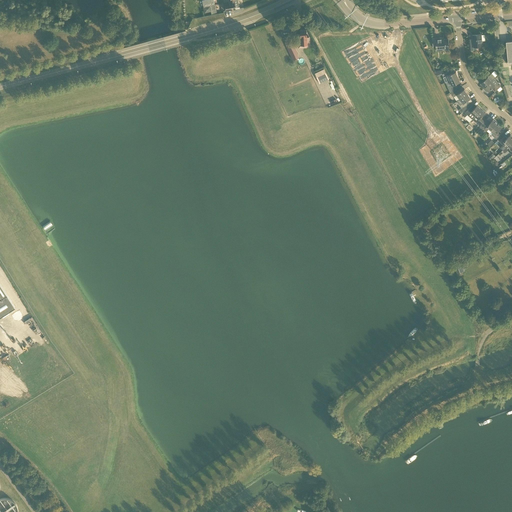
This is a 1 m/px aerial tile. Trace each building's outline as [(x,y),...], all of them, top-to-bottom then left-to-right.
[(236,9),(234,0),(230,0),(231,4),(229,3),(224,4),(225,11),(236,9)] [(215,5),(204,7),(205,12),(211,11),(211,14),(216,13),(215,5)] [(306,30),(299,30),(300,38),(297,38),(298,45),(310,45),(309,37),(307,37),(306,30)] [(470,42),(470,51),(477,50),(476,46),(481,45),(481,46),(482,46),(481,35),(473,36),(473,42),(470,43),(470,42)] [(443,49),(449,49),(448,44),(449,44),(448,38),(441,39),(441,38),(436,38),(437,45),(436,45),(436,51),(443,50),(443,49)] [(297,54),(298,54),(292,41),(286,43),(293,60),(299,58),(297,54)] [(474,70),(476,79),(481,78),(480,70),(484,70),(483,66),(479,67),(479,69),(474,70)] [(314,73),(319,83),(328,79),(326,73),(324,74),(322,70),(314,73)] [(450,80),(458,77),(456,72),(450,75),(449,72),(443,74),(444,77),(448,76),(450,80)] [(492,73),(491,74),(489,72),(484,76),(486,79),(481,83),(485,87),(492,81),(491,81),(496,77),(492,73)] [(450,90),(456,87),(455,85),(460,82),(458,77),(450,80),(452,85),(448,87),(450,90)] [(492,81),(485,87),(489,91),(494,87),(496,89),(501,84),(498,82),(495,85),(492,81)] [(460,99),(468,94),(464,89),(459,93),(457,91),(452,95),(454,97),(457,95),(460,99)] [(466,102),(471,98),(468,94),(460,99),(457,101),(460,106),(462,109),(467,104),(466,102)] [(477,105),(473,110),(470,108),(465,113),(472,119),(473,119),(482,109),(477,105)] [(482,109),(473,119),(476,122),(480,125),(479,126),(480,126),(479,128),(486,120),(482,116),(485,113),(482,109)] [(489,133),(492,131),(498,124),(493,119),(490,123),(486,120),(479,128),(482,130),(484,128),(487,131),(489,133)] [(498,124),(492,131),(494,133),(492,135),(496,139),(501,133),(499,131),(502,127),(498,124)] [(508,145),(511,141),(511,136),(511,135),(507,138),(505,136),(499,141),(503,145),(506,143),(508,145)] [(0,316),(15,307),(0,283),(0,316)]
